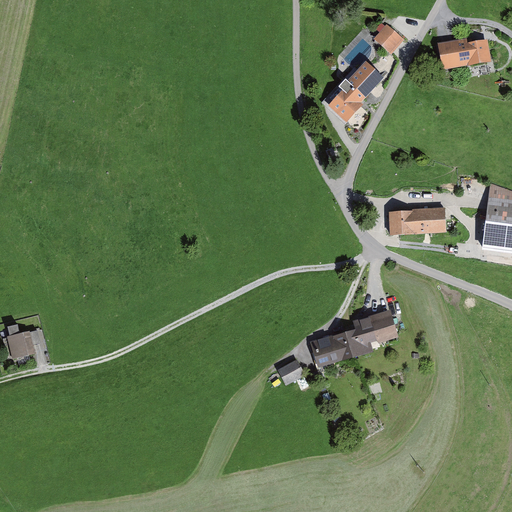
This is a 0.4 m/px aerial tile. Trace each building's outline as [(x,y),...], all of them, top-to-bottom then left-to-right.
[(405,42),(388,27),(375,41),(392,56),(405,42)] [(470,41),(438,47),(443,73),(492,64),(489,43),(471,46),(470,41)] [(341,95),(327,109),(345,127),(364,109),(360,105),(384,81),(366,63),(337,91),(341,95)] [(511,194),(492,191),(483,252),(511,255),(511,194)] [(445,211),(390,214),(392,239),(446,236),(445,211)] [(355,329),(310,343),(318,369),(368,354),(366,348),(399,338),(390,311),(353,322),(355,329)] [(19,322),(8,324),(10,332),(21,330),(19,322)] [(32,332),(9,336),(13,361),(36,358),(32,332)] [(297,362),(278,372),(285,386),(304,377),(297,362)]
